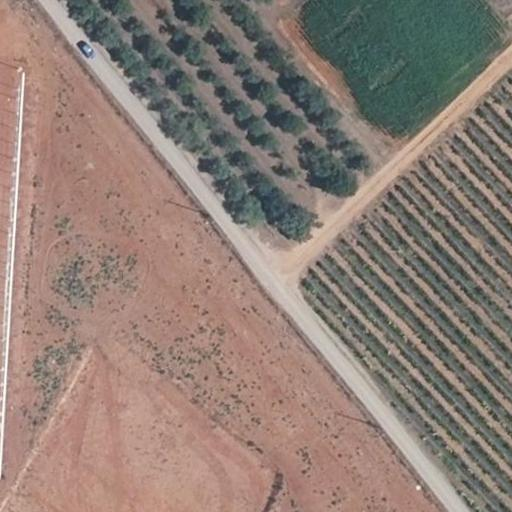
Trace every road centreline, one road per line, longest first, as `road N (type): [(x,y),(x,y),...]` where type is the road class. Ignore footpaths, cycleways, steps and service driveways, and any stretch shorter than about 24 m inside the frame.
road 1 (tertiary): [(457,511),(46,0)]
road 2 (track): [(511,58),(272,280)]
